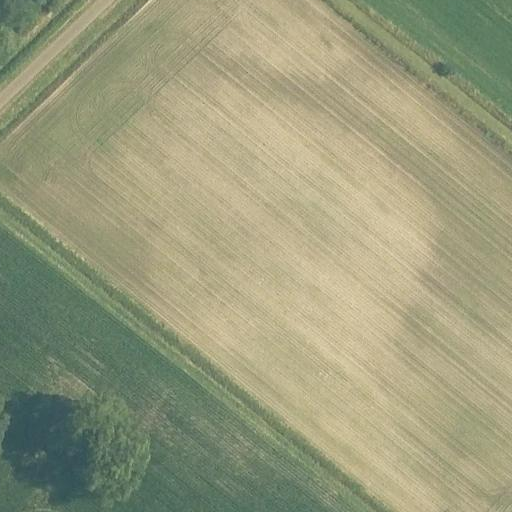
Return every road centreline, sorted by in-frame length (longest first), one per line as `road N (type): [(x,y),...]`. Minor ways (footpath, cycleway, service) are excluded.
road 1 (track): [(339,0),(511,140)]
road 2 (unclassified): [(0,100),(106,0)]
